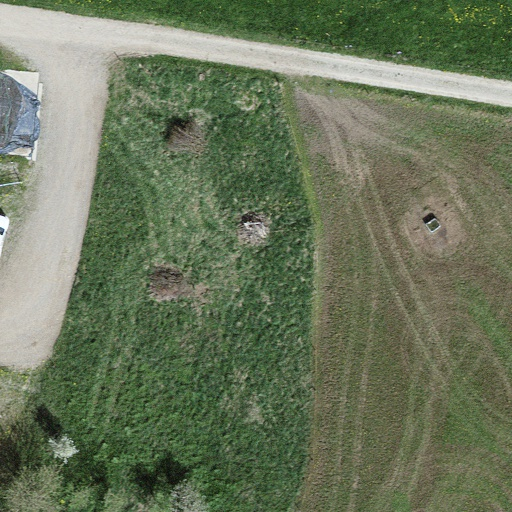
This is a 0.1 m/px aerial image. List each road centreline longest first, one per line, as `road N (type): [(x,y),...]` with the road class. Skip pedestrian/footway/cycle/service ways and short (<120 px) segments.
road 1 (track): [(0,18),(511,96)]
road 2 (track): [(70,27),(42,281),(12,334),(0,336)]
